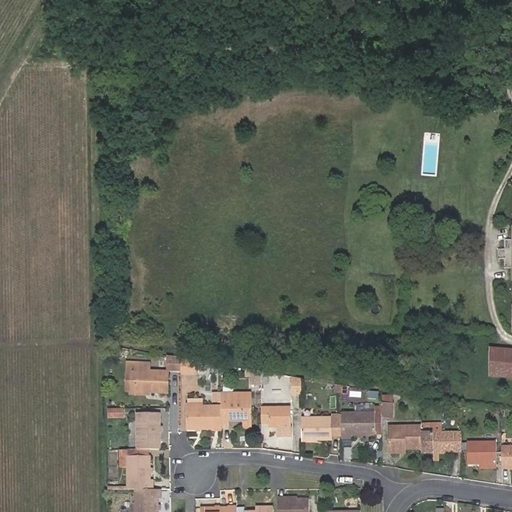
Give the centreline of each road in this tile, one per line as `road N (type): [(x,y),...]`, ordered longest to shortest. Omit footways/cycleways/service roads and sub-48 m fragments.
road 1 (residential): [(405,499),(375,475),(260,459),(210,460),(197,474)]
road 2 (track): [(511,338),(490,297),(492,225),(511,167)]
